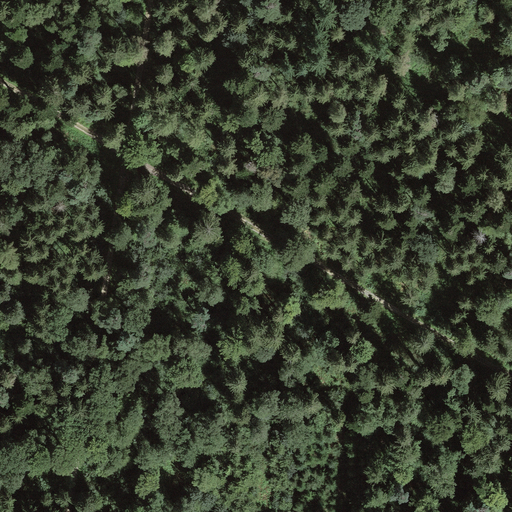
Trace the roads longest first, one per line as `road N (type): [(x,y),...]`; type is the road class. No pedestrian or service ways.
road 1 (track): [(511,375),(0,81)]
road 2 (track): [(68,511),(149,0)]
